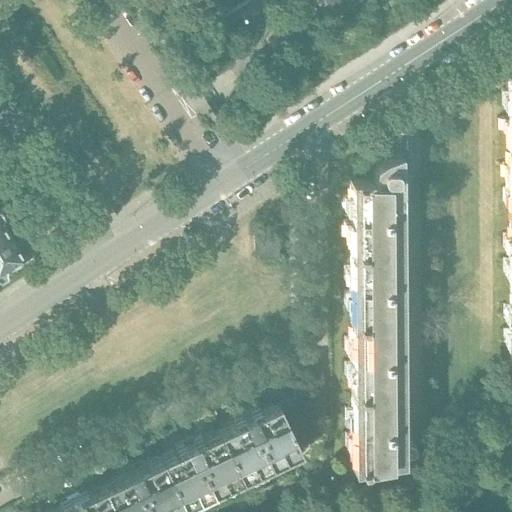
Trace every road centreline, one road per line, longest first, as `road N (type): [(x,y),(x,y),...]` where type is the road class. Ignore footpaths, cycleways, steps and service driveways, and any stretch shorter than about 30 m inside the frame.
road 1 (residential): [(219,186),(508,0)]
road 2 (residential): [(219,186),(100,0)]
road 3 (residential): [(71,282),(219,186)]
road 4 (residential): [(0,170),(71,282)]
